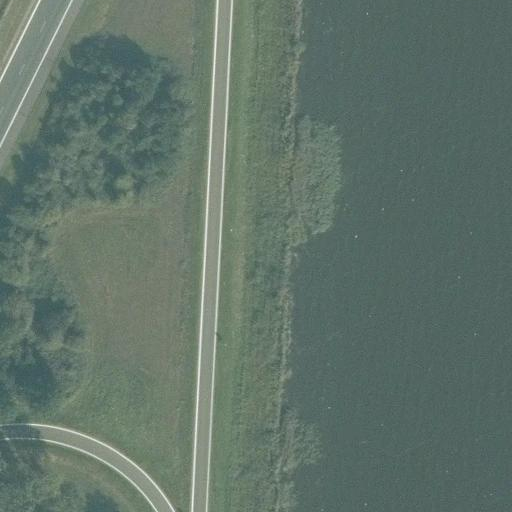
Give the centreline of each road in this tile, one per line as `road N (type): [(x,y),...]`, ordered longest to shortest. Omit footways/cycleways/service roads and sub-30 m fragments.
road 1 (motorway): [(198,511),(224,0)]
road 2 (motorway): [(0,433),(85,444),(129,471),(164,511)]
road 3 (motorway): [(0,120),(58,0)]
